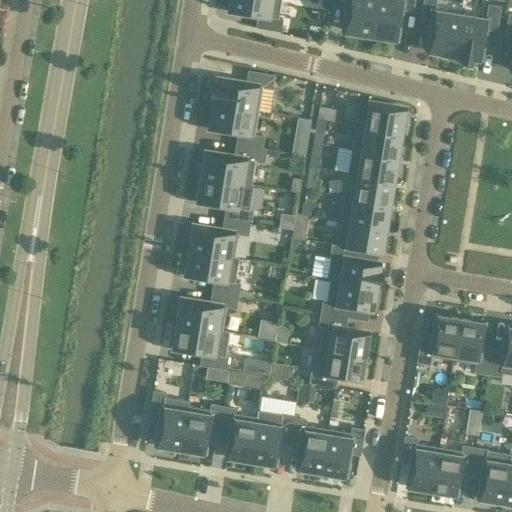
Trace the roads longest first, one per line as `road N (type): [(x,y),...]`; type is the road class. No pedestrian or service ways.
road 1 (residential): [(184,37),(112,493)]
road 2 (tertiary): [(0,454),(73,0)]
road 3 (residential): [(443,94),(184,37)]
road 4 (residential): [(414,274),(374,511)]
road 5 (residential): [(443,94),(414,274)]
road 6 (residential): [(25,0),(0,158)]
